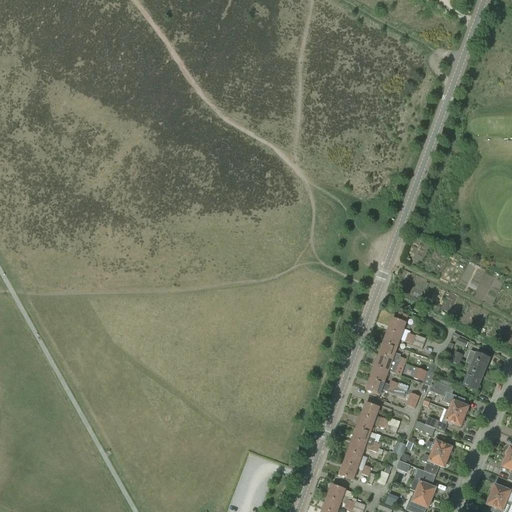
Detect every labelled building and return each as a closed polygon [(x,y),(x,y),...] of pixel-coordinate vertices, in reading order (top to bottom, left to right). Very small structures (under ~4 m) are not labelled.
[(392,319),(388,332),(401,337),(406,338),(413,341),(414,341),(424,345),(425,340),(415,336),(415,337),(409,335),(410,332),(404,329),(406,324),(404,324),(407,317),(399,314),(396,321),(392,319)] [(388,332),(383,344),(397,349),(400,341),(412,345),(412,346),(422,350),(424,345),(414,341),(413,341),(406,338),(401,337),(388,332)] [(455,345),(465,349),(468,343),(458,339),(455,345)] [(383,344),(379,356),(392,360),(405,365),(406,361),(400,358),(400,356),(395,354),(397,349),(383,344)] [(490,360),(482,357),(483,355),(478,354),(477,355),(476,354),(471,352),(466,363),(472,365),(486,371),(490,360)] [(456,353),(453,358),(460,361),(463,355),(456,353)] [(379,356),(375,367),(388,372),(393,374),(400,377),(403,369),(405,365),(392,360),(379,356)] [(432,363),(428,373),(434,375),(438,366),(432,363)] [(481,382),(486,371),(472,365),(467,376),(481,382)] [(375,367),(370,379),(384,384),(388,372),(375,367)] [(417,368),(414,378),(423,382),(427,372),(417,368)] [(467,376),(463,387),(477,393),(481,382),(467,376)] [(441,377),(438,384),(449,388),(454,390),(457,384),(441,377)] [(370,379),(366,392),(379,396),(381,391),(387,393),(388,390),(388,391),(388,392),(394,395),(394,393),(395,392),(406,396),(407,393),(389,386),(384,384),(370,379)] [(433,381),(428,392),(445,398),(443,403),(451,406),(449,412),(465,418),(465,416),(467,415),(469,413),(468,410),(469,408),(463,406),(465,401),(447,394),(449,388),(438,384),(433,381)] [(390,382),(389,386),(407,393),(409,387),(398,383),(397,384),(390,382)] [(419,398),(411,395),(406,406),(414,410),(419,398)] [(366,404),(361,416),(375,421),(387,426),(388,422),(376,417),(379,409),(366,404)] [(428,418),(425,426),(435,430),(444,434),(447,426),(446,425),(447,423),(461,428),(462,426),(464,425),(465,422),(464,420),(465,418),(449,412),(446,410),(441,423),(428,418)] [(361,416),(357,428),(370,433),(373,425),(385,430),(387,426),(375,421),(361,416)] [(417,423),(414,429),(432,437),(435,430),(425,426),(417,423)] [(385,430),(385,431),(395,434),(397,429),(387,426),(385,430)] [(357,428),(353,441),(378,449),(380,445),(374,443),(375,441),(368,438),(370,433),(357,428)] [(429,443),(426,450),(432,452),(448,459),(449,457),(451,456),(452,453),(451,451),(452,449),(447,446),(447,444),(435,439),(433,444),(429,443)] [(353,441),(348,452),(362,457),(364,449),(376,454),(378,449),(353,441)] [(406,446),(397,442),(392,454),(396,456),(401,458),(406,446)] [(348,452),(344,464),(357,469),(362,457),(348,452)] [(424,456),(422,462),(428,464),(424,472),(435,476),(439,467),(444,469),(445,466),(447,465),(448,463),(447,461),(448,459),(432,452),(430,458),(424,456)] [(392,465),(397,467),(401,458),(396,456),(392,465)] [(511,460),(506,458),(505,460),(503,461),(502,463),(503,465),(502,468),(511,472),(508,481),(511,482),(511,460)] [(411,475),(414,468),(400,462),(397,469),(411,475)] [(344,464),(340,476),(353,481),(357,469),(344,464)] [(419,470),(410,491),(414,492),(416,493),(432,500),(432,498),(435,497),(436,494),(435,492),(436,490),(431,488),(435,476),(424,472),(419,470)] [(366,483),(371,485),(375,476),(370,474),(366,483)] [(332,486),(327,499),(341,503),(344,495),(345,491),(332,486)] [(491,494),(491,496),(507,502),(509,497),(511,498),(511,496),(511,492),(495,486),(494,488),(492,489),(491,492),(491,494)] [(412,495),(406,510),(409,511),(424,511),(426,509),(428,510),(429,507),(431,506),(432,504),(431,501),(432,500),(416,493),(415,496),(412,495)] [(511,511),(511,504),(507,502),(491,496),(490,498),(488,499),(487,501),(488,503),(487,506),(493,508),(491,511),(511,511)] [(394,509),(398,501),(388,498),(385,506),(393,509),(394,509)] [(327,499),(323,510),(327,511),(337,511),(339,507),(351,511),(353,508),(346,505),(341,503),(327,499)] [(365,507),(355,503),(355,504),(354,503),(353,508),(363,511),(365,507)] [(377,510),(382,511),(391,511),(393,509),(380,503),(377,510)]
